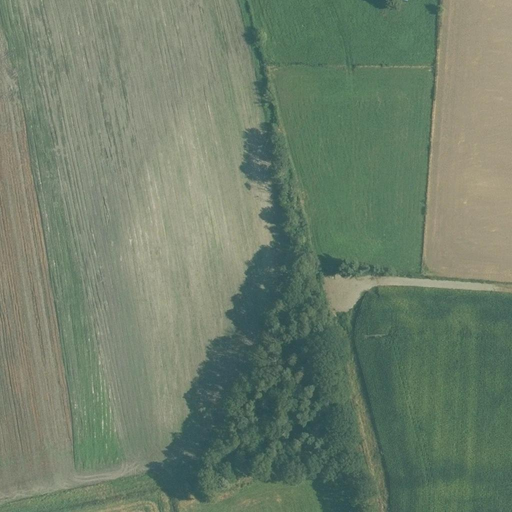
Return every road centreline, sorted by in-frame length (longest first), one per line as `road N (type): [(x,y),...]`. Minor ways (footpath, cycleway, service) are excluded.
road 1 (unknown): [(366,511),(241,0)]
road 2 (track): [(384,511),(327,290)]
